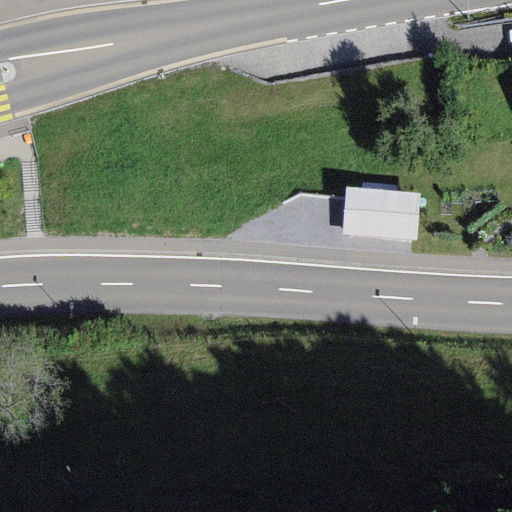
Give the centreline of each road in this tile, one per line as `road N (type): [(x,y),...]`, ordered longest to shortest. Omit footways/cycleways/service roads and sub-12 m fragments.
road 1 (tertiary): [(511,310),(163,286),(0,290)]
road 2 (secondary): [(360,0),(0,76)]
